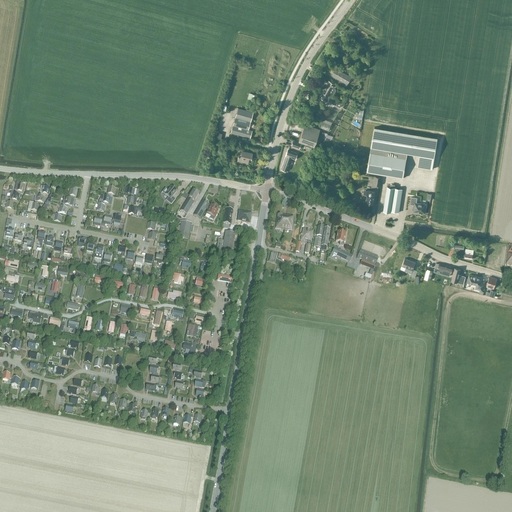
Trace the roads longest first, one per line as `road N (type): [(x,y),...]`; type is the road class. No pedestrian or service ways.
road 1 (tertiary): [(212,511),(266,190)]
road 2 (tertiary): [(266,190),(189,177),(0,168)]
road 3 (residential): [(511,282),(266,190)]
road 4 (tertiary): [(266,190),(288,102),(350,0)]
road 5 (residential): [(143,244),(15,218)]
